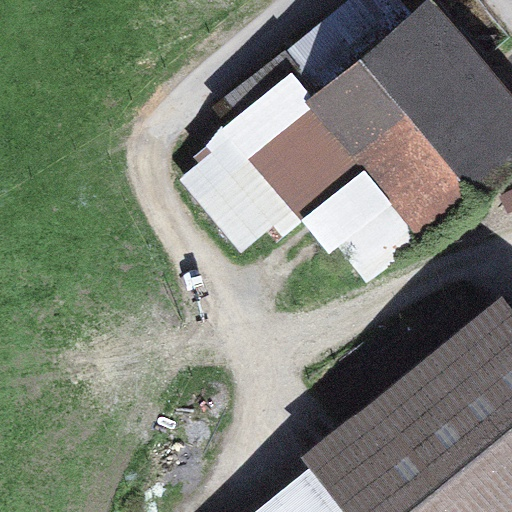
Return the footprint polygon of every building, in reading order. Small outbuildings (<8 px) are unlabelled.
[(293,75),(313,99),(415,15),(401,0),(351,0),(219,108),(233,124),(293,75)] [(340,241),(370,277),(511,160),(511,133),(481,96),(415,15),(313,99),(293,75),(233,124),(308,216),(368,167),(393,198),(340,241)] [(511,133),(511,93),(500,80),(481,96),(511,133)] [(233,124),(179,168),(245,248),(267,229),(277,241),(308,216),(233,124)] [(333,247),(340,241),(393,198),(368,167),(308,216),(333,247)] [(511,511),(511,319),(509,316),(269,511),(511,511)]
